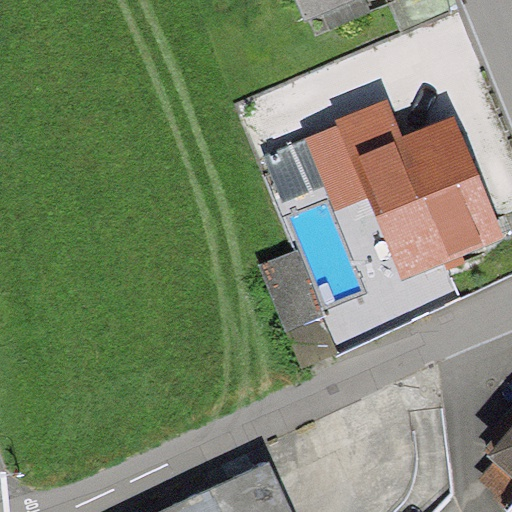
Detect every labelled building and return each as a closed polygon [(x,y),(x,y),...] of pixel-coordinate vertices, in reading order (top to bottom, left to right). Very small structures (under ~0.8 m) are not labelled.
[(299,0),(307,18),(347,0),(299,0)] [(458,116),(406,137),(391,102),(335,126),(402,287),(509,243),(493,205),(458,116)] [(306,140),(264,156),(283,203),(325,187),(306,140)] [(296,253),(262,267),(287,330),(321,316),(296,253)] [(511,511),(511,410),(495,430),(501,438),(486,456),(495,464),(483,481),(507,511),(511,511)] [(289,511),(269,467),(169,511),(289,511)]
